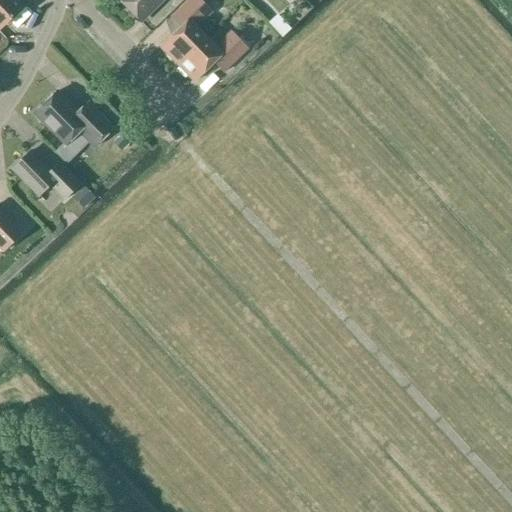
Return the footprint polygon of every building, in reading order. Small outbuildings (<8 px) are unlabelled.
[(0,0),(0,30),(24,7),(17,0),(0,0)] [(119,0),(140,21),(162,0),(119,0)] [(161,48),(177,65),(206,37),(196,27),(212,12),(199,0),(189,0),(171,18),(181,28),(161,48)] [(32,17),(25,10),(8,27),(14,34),(32,17)] [(215,47),(206,37),(177,65),(194,82),(214,63),(224,72),(248,49),(231,32),(215,47)] [(78,113),(58,92),(35,114),(65,145),(79,132),(94,148),(113,129),(88,103),(78,113)] [(124,149),(128,145),(120,136),(115,140),(124,149)] [(64,200),(80,185),(59,163),(50,172),(30,151),(12,168),(40,196),(50,186),(64,200)] [(74,197),(84,207),(93,198),(83,188),(74,197)] [(0,246),(5,251),(22,234),(0,211),(0,246)]
